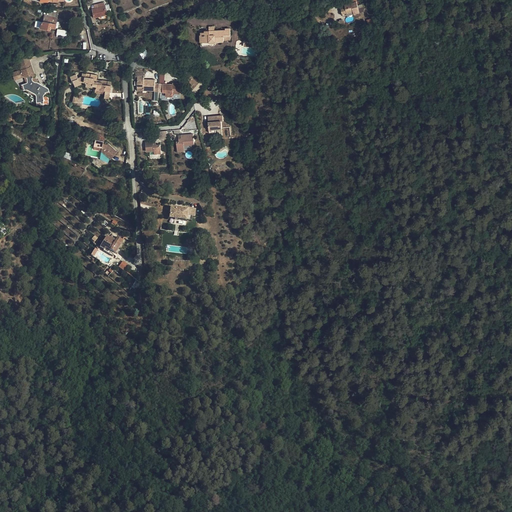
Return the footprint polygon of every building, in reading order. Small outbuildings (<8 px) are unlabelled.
[(360,12),(357,1),(351,3),(344,4),(345,7),(341,9),(342,14),(352,11),(353,11),(354,13),(354,14),(360,12)] [(93,9),(95,17),(107,14),(105,6),(104,2),(98,3),(99,8),(93,9)] [(43,22),(41,21),(41,25),(40,27),(50,29),(51,26),(56,28),(58,18),(44,15),(43,22)] [(224,41),(224,40),(224,36),(230,36),(231,36),(230,28),(225,29),(225,30),(210,31),(210,30),(205,30),(205,32),(201,32),(202,35),(201,35),(201,46),(214,45),(215,45),(215,44),(215,43),(222,43),(222,41),(224,41)] [(18,64),(20,69),(23,77),(24,77),(25,77),(27,77),(27,78),(27,79),(27,82),(26,83),(23,84),(24,90),(25,89),(27,89),(35,93),(35,94),(36,94),(36,95),(36,96),(37,102),(37,105),(40,105),(42,105),(43,105),(44,105),(44,102),(44,100),(45,100),(45,99),(44,98),(43,97),(43,95),(44,95),(44,94),(45,94),(45,93),(45,92),(49,91),(48,88),(37,82),(36,82),(35,82),(34,81),(33,81),(32,80),(32,79),(32,78),(32,77),(33,77),(33,76),(35,76),(32,65),(30,61),(23,64),(22,62),(18,64)] [(23,77),(20,69),(12,72),(15,80),(23,77)] [(86,84),(96,86),(97,79),(97,75),(82,73),(82,76),(78,78),(76,74),(70,76),(72,81),(73,80),(75,86),(83,83),(86,84)] [(143,88),(143,90),(155,90),(155,91),(166,92),(166,96),(173,96),(173,93),(181,93),(181,87),(179,87),(179,83),(173,83),(173,84),(170,84),(167,84),(155,84),(155,80),(144,80),(144,77),(138,76),(138,87),(143,88)] [(102,80),(97,79),(96,86),(95,88),(95,92),(95,93),(96,88),(105,90),(105,94),(104,97),(109,98),(111,82),(108,81),(108,82),(102,81),(102,80)] [(222,121),(224,121),(223,115),(208,116),(209,122),(209,129),(210,132),(216,132),(216,129),(223,128),(222,121)] [(118,125),(105,120),(103,126),(116,131),(118,125)] [(167,131),(159,131),(160,139),(168,138),(167,131)] [(104,142),(105,135),(97,132),(94,145),(102,147),(101,150),(111,158),(117,151),(108,143),(107,144),(103,143),(104,142)] [(181,138),(179,138),(179,141),(177,141),(178,150),(185,150),(184,145),(195,144),(193,134),(181,135),(181,138)] [(161,144),(157,144),(154,145),(154,141),(146,142),(146,151),(154,151),(155,154),(162,153),(161,144)] [(188,202),(170,202),(171,214),(189,213),(189,208),(193,208),(196,208),(196,200),(188,200),(188,202)] [(106,248),(115,253),(123,240),(118,237),(116,240),(110,237),(110,238),(106,236),(99,247),(104,250),(106,248)] [(113,256),(115,253),(106,248),(104,250),(104,251),(113,256)] [(119,267),(127,272),(130,266),(123,261),(119,267)]
